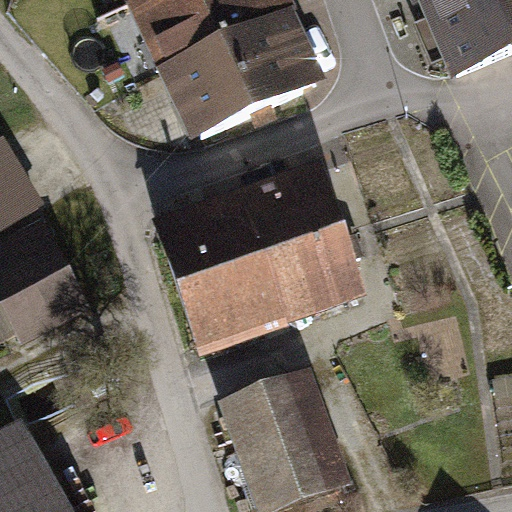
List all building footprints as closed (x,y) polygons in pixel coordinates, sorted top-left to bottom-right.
[(121,0),(132,22),(176,0),(121,0)] [(165,87),(279,35),(262,0),(177,0),(132,22),(165,87)] [(511,0),(426,0),(458,80),(511,58),(511,0)] [(279,35),(165,87),(194,152),(309,99),(305,91),(322,84),(304,44),(287,51),(279,35)] [(2,143),(0,143),(0,226),(38,204),(2,143)] [(161,236),(207,362),(368,304),(322,178),(161,236)] [(52,238),(0,267),(0,299),(22,338),(87,302),(52,238)] [(311,384),(220,420),(257,511),(311,511),(355,495),(311,384)] [(63,511),(19,427),(0,436),(0,511),(63,511)]
